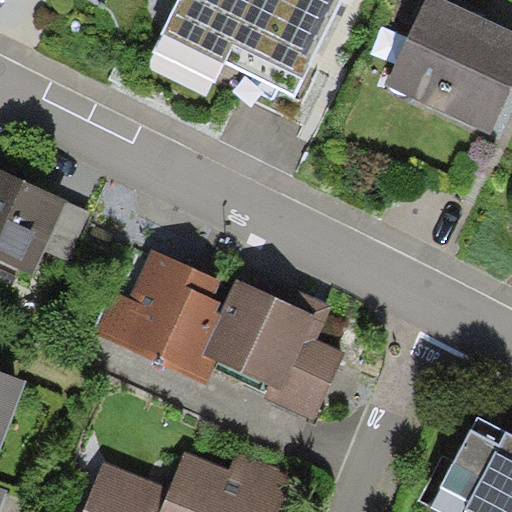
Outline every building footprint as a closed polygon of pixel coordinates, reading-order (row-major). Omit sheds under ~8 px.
[(180,0),(153,56),(296,125),(323,69),(315,65),(347,0),(180,0)] [(511,80),(511,40),(429,0),(388,85),(486,133),(507,90),(511,80)] [(69,263),(91,215),(13,181),(0,174),(0,268),(33,284),(48,253),(69,263)] [(109,293),(89,341),(191,383),(197,369),(232,285),(145,249),(124,299),(109,293)] [(307,320),(232,285),(197,369),(261,397),(256,408),(308,432),(340,363),(296,343),(307,320)] [(0,462),(28,390),(0,379),(0,462)] [(511,511),(511,439),(479,422),(430,511),(511,511)] [(173,499),(101,469),(82,511),(271,511),(285,481),(237,461),(230,480),(188,462),(173,499)]
